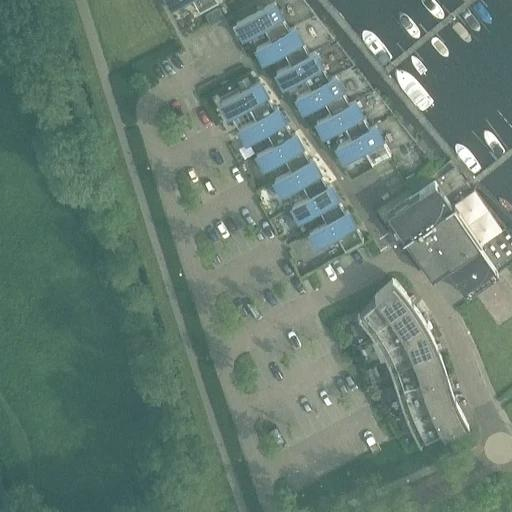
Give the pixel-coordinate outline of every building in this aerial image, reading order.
[(167,0),(172,7),(173,6),(171,4),(178,0),(193,0),(199,10),(217,0),(167,0)] [(256,47),(256,48),(294,27),(294,26),(289,29),(274,2),(235,23),(243,37),(245,36),(243,34),(262,24),(270,39),(256,47)] [(217,7),(206,13),(211,23),(223,17),(217,7)] [(290,64),(276,71),(276,72),(315,51),(314,51),(309,53),(294,27),(256,48),(264,61),(265,61),(263,59),(282,48),(290,64)] [(284,86),(285,85),(284,83),(302,73),(310,88),(296,96),(296,97),(335,76),(334,75),(329,78),(315,51),(276,72),(284,86)] [(247,74),(237,80),(241,88),(251,82),(247,74)] [(335,76),(296,97),(304,111),(305,110),(304,108),(323,98),(330,113),(355,100),(354,100),(349,103),(335,76)] [(229,116),(230,115),(229,113),(247,103),(256,118),(238,127),(239,128),(277,107),(277,106),(274,107),(259,80),(221,101),(229,116)] [(324,135),(325,135),(324,132),(343,122),(351,137),(336,145),(336,146),(375,125),(375,124),(369,127),(355,100),(330,113),(316,121),(324,135)] [(246,142),(248,141),(246,139),(265,129),(273,144),(256,153),(256,154),(295,133),(295,132),(292,133),(277,107),(239,128),(246,142)] [(375,125),(336,146),(344,160),(345,159),(344,157),(363,147),(371,162),(371,163),(390,153),(375,125)] [(264,168),(265,167),(264,165),(283,154),(291,170),(274,179),(274,180),(312,158),(309,159),(295,133),(256,154),(264,168)] [(282,194),(283,193),(282,191),(300,180),(309,195),(291,205),(292,205),(330,184),(327,185),(312,158),(274,180),(275,181),(280,190),(282,194)] [(412,195),(388,212),(390,215),(388,217),(402,237),(401,237),(401,238),(454,202),(453,201),(451,203),(434,179),(412,195)] [(275,181),(265,187),(268,192),(272,194),(280,190),(275,181)] [(299,220),(300,219),(299,217),(318,207),(326,222),(309,231),(347,210),(345,211),(330,184),(292,205),(292,206),(297,216),(299,220)] [(422,264),(432,277),(433,276),(433,275),(447,266),(466,294),(498,272),(479,244),(481,243),(458,210),(456,211),(451,205),(454,202),(401,238),(402,238),(408,246),(410,244),(423,263),(422,264)] [(292,206),(282,212),(288,221),(297,216),(292,206)] [(347,210),(309,231),(317,245),(318,245),(317,243),(335,232),(344,248),(363,238),(347,210)] [(401,238),(396,242),(416,268),(422,264),(423,263),(410,244),(408,246),(402,238),(401,238)] [(383,304),(391,314),(409,300),(407,297),(404,293),(406,292),(400,284),(391,274),(391,275),(393,278),(391,279),(375,294),(383,304)] [(366,324),(374,335),(396,322),(391,314),(383,304),(375,294),(374,295),(375,297),(359,312),(357,313),(366,324)] [(391,314),(396,322),(399,328),(403,333),(426,322),(416,306),(414,307),(409,300),(391,314)] [(381,347),(387,359),(410,349),(407,341),(403,333),(399,328),(396,322),(374,335),(381,347)] [(407,341),(410,349),(413,356),(435,347),(434,343),(432,339),(434,338),(426,322),(403,333),(407,341)] [(417,367),(421,378),(446,372),(444,364),(440,354),(438,355),(435,347),(413,356),(417,367)] [(392,372),(396,385),(421,379),(421,378),(417,367),(413,356),(410,349),(387,359),(392,372)] [(425,391),(429,403),(430,405),(452,396),(451,392),(449,389),(451,388),(446,372),(421,378),(421,379),(425,391)] [(402,404),(405,413),(429,403),(425,391),(421,379),(396,385),(399,395),(402,404)] [(436,419),(444,432),(463,421),(463,420),(465,419),(467,423),(468,422),(457,403),(456,404),(452,396),(430,405),(436,419)] [(414,431),(419,440),(420,439),(440,428),(443,432),(444,432),(436,419),(430,405),(429,403),(405,413),(409,422),(414,431)]
